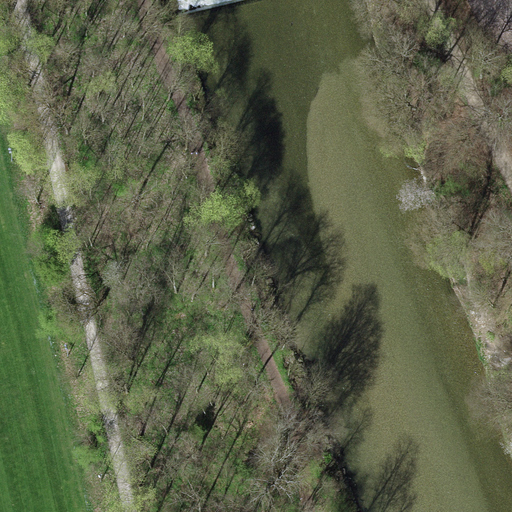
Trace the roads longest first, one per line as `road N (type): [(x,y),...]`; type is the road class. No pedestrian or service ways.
road 1 (track): [(305,511),(151,0)]
road 2 (track): [(130,511),(17,0)]
road 3 (track): [(437,0),(511,173)]
